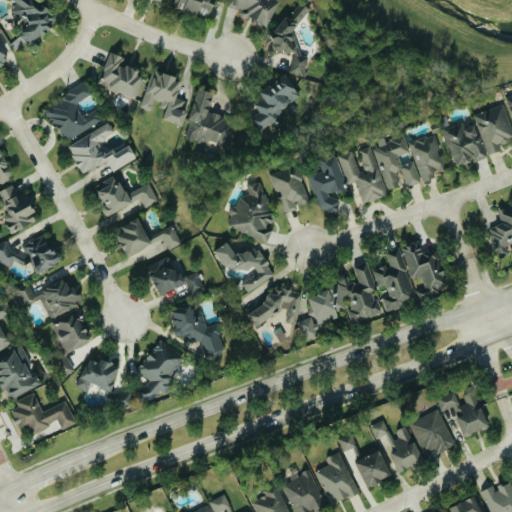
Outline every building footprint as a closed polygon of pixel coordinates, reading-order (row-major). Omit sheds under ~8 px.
[(8,15),(25,25),(19,35),(35,45),(56,13),(34,0),(14,0),(17,2),(8,15)] [(175,0),(173,5),(209,16),(213,0),(175,0)] [(279,0),(278,0),(227,0),(225,6),(268,25),(279,0)] [(291,32),(307,13),(308,7),(299,0),(269,36),(275,40),(272,49),(283,52),(291,59),(288,72),(304,76),(309,56),(306,55),(296,47),(298,38),(291,32)] [(0,65),(8,61),(2,51),(10,46),(0,29),(0,65)] [(143,78),(136,75),(138,69),(122,63),(125,56),(110,51),(98,85),(136,98),(143,78)] [(182,125),(186,110),(182,109),(185,100),(175,97),(180,79),(153,70),(141,108),(151,111),(153,102),(166,106),(162,119),(182,125)] [(258,91),(263,98),(254,104),(260,112),(252,117),(259,127),(303,98),(286,73),(258,91)] [(104,121),(98,108),(82,116),(75,103),(91,95),(87,85),(46,105),(63,141),(104,121)] [(185,138),(227,148),(234,118),(208,112),(213,92),(197,88),(185,138)] [(474,114),(489,154),(501,150),(499,144),(511,139),(511,128),(503,104),(474,114)] [(137,160),(130,145),(114,153),(111,149),(103,153),(98,142),(115,134),(110,123),(68,144),(82,173),(93,168),(98,179),(137,160)] [(475,124),(465,128),(463,123),(443,129),(455,167),(486,157),(475,124)] [(365,203),(389,192),(388,190),(404,183),(406,188),(422,180),(412,160),(403,165),(399,157),(411,151),(402,132),(379,143),(380,145),(372,149),(370,145),(359,151),(367,168),(361,171),(351,150),(337,157),(350,185),(355,183),(365,203)] [(434,178),(433,173),(445,169),(434,134),(410,142),(422,182),(434,178)] [(0,183),(13,178),(0,148),(0,183)] [(309,176),(320,208),(336,213),(340,199),(329,196),(331,191),(338,193),(345,190),(342,179),(343,175),(337,157),(330,155),(320,158),(319,162),(323,171),(309,176)] [(270,173),(276,192),(279,191),(285,212),(311,203),(298,164),(270,173)] [(94,185),(106,215),(130,205),(118,175),(94,185)] [(267,241),(271,230),(266,228),(269,219),(267,219),(271,206),(261,203),(267,187),(249,181),(238,213),(233,211),(227,227),(267,241)] [(159,200),(148,182),(130,193),(134,201),(140,197),(146,207),(159,200)] [(37,221),(23,191),(17,194),(13,184),(0,189),(0,195),(9,216),(4,218),(11,233),(37,221)] [(511,205),(497,210),(501,223),(488,228),(498,256),(508,252),(506,246),(511,243),(511,205)] [(173,225),(148,238),(138,217),(120,225),(123,232),(116,236),(127,259),(144,250),(148,259),(181,243),(173,225)] [(38,274),(59,262),(44,235),(13,252),(6,240),(0,243),(0,256),(6,267),(18,261),(21,266),(30,261),(38,274)] [(401,246),(411,279),(421,276),(423,284),(417,286),(420,295),(448,287),(436,248),(421,252),(418,241),(401,246)] [(248,292),(276,274),(258,249),(251,254),(247,248),(236,256),(226,242),(213,251),(225,267),(229,264),(236,275),(252,264),(257,271),(241,282),(248,292)] [(373,270),(381,292),(380,292),(387,311),(418,300),(400,247),(386,252),(389,264),(373,270)] [(160,295),(184,283),(169,255),(145,268),(160,295)] [(308,295),(314,316),(300,319),(305,339),(321,336),(318,324),(339,319),(337,309),(347,306),(348,308),(351,322),(380,315),(368,262),(354,266),(357,281),(350,283),(348,278),(329,283),(331,289),(308,295)] [(184,276),(190,292),(204,287),(198,271),(184,276)] [(49,316),(78,305),(68,278),(33,292),(29,282),(15,288),(22,306),(41,298),(49,316)] [(302,291),(274,286),(273,294),(264,293),(262,309),(252,307),(250,323),(266,325),(267,313),(286,316),(285,322),(296,324),(302,291)] [(0,350),(10,345),(0,326),(0,319),(12,313),(5,300),(0,303),(0,350)] [(168,312),(178,334),(181,333),(186,343),(199,336),(210,358),(227,350),(214,323),(208,326),(199,308),(193,311),(189,302),(168,312)] [(51,325),(67,353),(90,340),(74,312),(51,325)] [(137,370),(150,379),(137,396),(148,404),(160,389),(162,390),(186,359),(160,339),(137,370)] [(11,398),(41,384),(37,375),(32,377),(27,368),(32,365),(22,345),(0,355),(0,387),(1,388),(5,386),(11,398)] [(88,358),(76,387),(88,392),(91,384),(109,391),(119,367),(100,358),(98,362),(88,358)] [(112,395),(117,409),(134,403),(130,390),(112,395)] [(476,392),(464,396),(466,403),(460,405),(455,391),(437,398),(441,411),(453,407),(463,436),(488,428),(476,392)] [(66,401),(43,411),(34,392),(16,401),(19,406),(11,410),(21,432),(30,428),(33,434),(58,422),(62,430),(76,423),(66,401)] [(455,445),(439,409),(410,422),(426,458),(455,445)] [(398,472),(422,461),(406,425),(396,430),(399,438),(393,441),(384,419),(370,425),(377,440),(383,437),(398,472)] [(343,450),(356,445),(351,433),(338,438),(343,450)] [(352,462),(361,458),(356,446),(347,450),(352,462)] [(391,477),(380,450),(355,460),(365,487),(391,477)] [(332,505),(360,491),(339,451),(326,458),(330,464),(315,471),(332,505)] [(294,511),(318,511),(327,509),(312,471),(283,482),(294,511)] [(495,485),(483,489),(490,511),(511,511),(511,481),(496,487),(495,485)] [(251,499),(256,511),(290,511),(278,486),(251,499)] [(209,501),(214,511),(218,511),(231,506),(225,494),(209,501)] [(481,511),(473,495),(448,508),(450,511),(481,511)]
